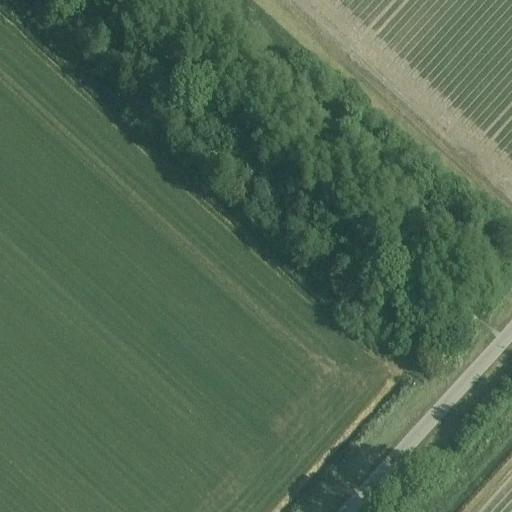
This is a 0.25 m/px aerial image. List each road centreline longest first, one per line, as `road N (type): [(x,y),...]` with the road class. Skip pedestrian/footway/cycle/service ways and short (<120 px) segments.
road 1 (track): [(503,341),(129,0)]
road 2 (residential): [(348,511),(511,332)]
